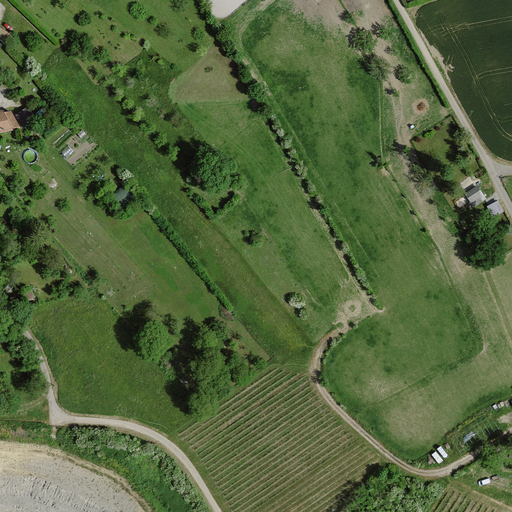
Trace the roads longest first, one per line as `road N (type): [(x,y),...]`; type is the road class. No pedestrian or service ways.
road 1 (track): [(340,333),(322,350),(318,383),(406,466),(443,470),(511,432)]
road 2 (track): [(56,419),(121,423),(155,435),(184,457),(218,511)]
road 3 (unclassified): [(396,0),(492,171)]
